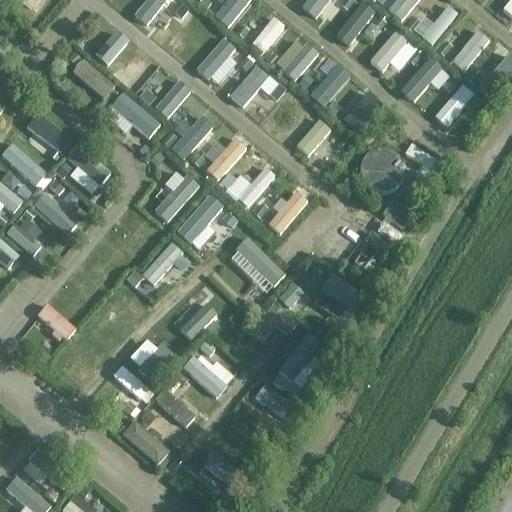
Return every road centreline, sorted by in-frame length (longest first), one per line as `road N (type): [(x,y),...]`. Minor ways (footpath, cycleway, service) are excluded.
road 1 (track): [(90,0),(348,209),(294,269)]
road 2 (unclassified): [(383,511),(511,298)]
road 3 (track): [(223,253),(59,424)]
road 4 (track): [(236,396),(140,511)]
